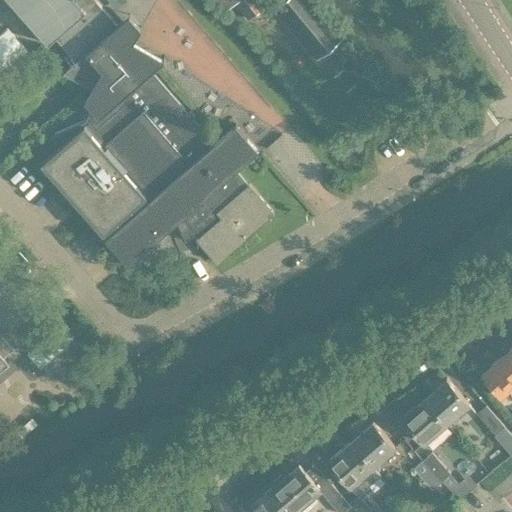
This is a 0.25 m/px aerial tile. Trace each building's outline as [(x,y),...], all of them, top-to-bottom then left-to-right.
[(98,0),(11,0),(49,43),(56,36),(78,60),(59,76),(93,108),(86,118),(50,134),(59,145),(41,161),(129,261),(177,219),(186,239),(194,232),(198,236),(197,237),(217,260),(274,210),(249,182),(247,183),(235,169),(258,148),(236,123),(214,142),(150,70),(164,57),(134,39),(141,26),(130,14),(119,23),(98,0)] [(265,5),(261,0),(219,0),(222,3),(226,0),(235,0),(249,17),(265,5)] [(317,57),(343,35),(314,0),(281,0),(275,5),(317,57)] [(0,73),(27,49),(8,27),(0,34),(0,73)] [(42,369),(78,337),(64,321),(28,353),(42,369)] [(0,371),(9,364),(4,359),(15,349),(0,332),(0,371)] [(502,354),(499,356),(511,370),(511,345),(508,349),(506,347),(500,352),(502,354)] [(483,370),(481,372),(501,394),(511,384),(511,370),(499,356),(490,364),(489,362),(482,368),(483,370)] [(447,423),(469,403),(446,377),(425,396),(447,423)] [(425,443),(447,423),(425,396),(402,416),(425,443)] [(495,434),(505,425),(485,403),(476,411),(495,434)] [(373,465),(395,445),(373,420),(351,439),(373,465)] [(372,466),(373,465),(351,439),(328,460),(358,495),(350,502),(358,511),(373,511),(360,496),(370,487),(368,485),(380,474),(372,466)] [(442,480),(451,473),(432,451),(423,459),(442,480)] [(432,489),(442,480),(423,459),(413,467),(432,489)] [(312,494),(320,487),(298,463),(283,476),(281,473),(271,482),(295,509),(294,510),(295,511),(303,511),(317,501),(312,494)] [(251,511),(291,511),(294,510),(295,509),(271,482),(270,483),(273,486),(248,508),(251,511)] [(340,511),(343,511),(351,505),(332,483),(322,491),(340,511)]
